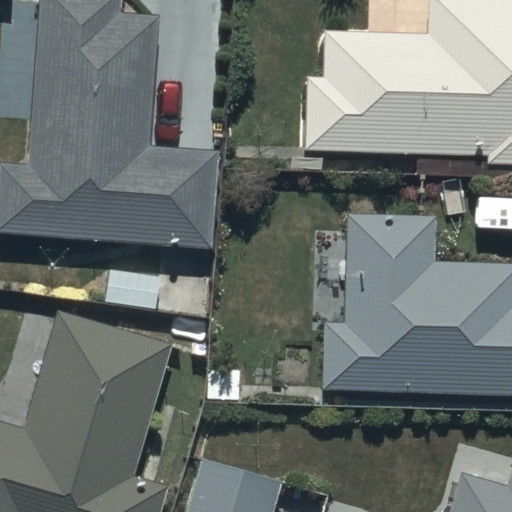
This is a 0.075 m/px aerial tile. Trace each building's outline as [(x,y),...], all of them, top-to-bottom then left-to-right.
[(118,0),(35,0),(26,156),(0,154),(0,225),(206,237),(211,144),(148,141),(155,11),(118,9),(118,0)] [(319,69),(299,68),(297,143),(483,148),(483,155),(511,155),(511,0),(421,0),(421,26),(320,23),(319,69)] [(511,186),(475,186),(474,221),(511,221),(511,186)] [(317,317),(316,382),(511,386),(511,255),(431,253),(432,210),(342,207),(338,318),(317,317)] [(164,334),(53,304),(21,423),(0,417),(0,511),(151,511),(160,481),(127,473),(164,334)] [(266,511),(277,470),(194,449),(178,511),(266,511)] [(441,511),(511,511),(511,453),(510,453),(504,476),(454,463),(441,511)]
